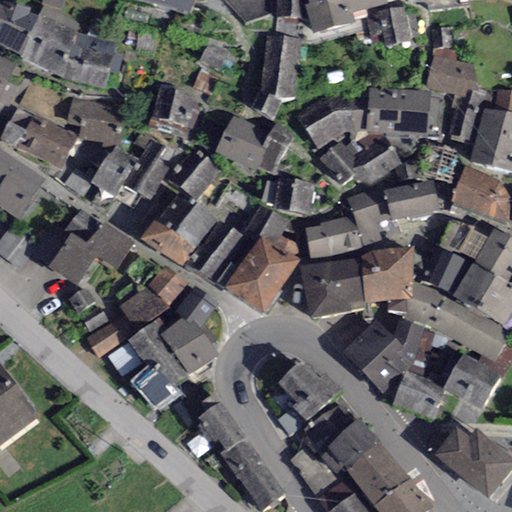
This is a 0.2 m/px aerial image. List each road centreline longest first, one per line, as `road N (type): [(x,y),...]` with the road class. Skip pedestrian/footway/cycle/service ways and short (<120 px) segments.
road 1 (residential): [(254,343),(230,309),(0,146)]
road 2 (tertiary): [(222,511),(0,309)]
road 3 (tertiary): [(310,511),(236,394),(235,365),(254,343)]
road 4 (tertiary): [(254,343),(283,336),(310,343),(398,443)]
